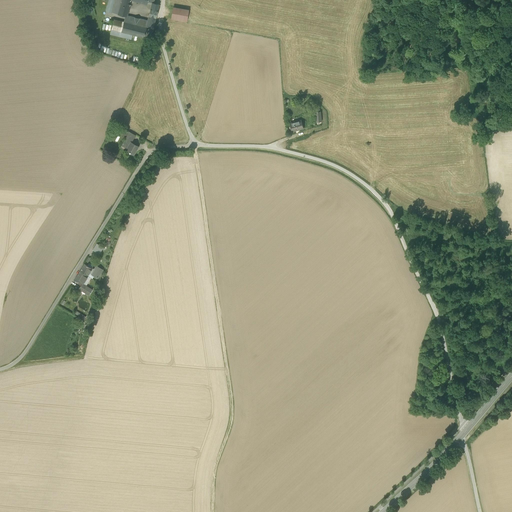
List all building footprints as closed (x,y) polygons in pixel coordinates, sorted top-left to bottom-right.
[(106,11),(112,13),(114,0),(109,0),(109,2),(106,11)] [(114,0),(112,13),(117,14),(120,0),(114,0)] [(120,0),(117,14),(125,16),(127,17),(127,15),(131,0),(120,0)] [(151,5),(150,10),(157,12),(159,4),(152,3),(152,0),(147,0),(146,4),(151,5)] [(171,19),(186,22),(188,10),(173,7),(171,19)] [(147,20),(127,15),(127,17),(125,16),(124,21),(139,25),(140,20),(147,22),(147,20)] [(153,28),(156,17),(149,16),(147,20),(147,22),(140,20),(139,25),(124,21),(123,22),(121,32),(132,35),(144,37),(146,27),(153,28)] [(121,32),(123,22),(113,20),(111,29),(121,32)] [(146,27),(144,37),(150,39),(153,28),(146,27)] [(131,39),(132,35),(121,32),(111,29),(110,34),(131,39)] [(290,124),(292,132),(304,129),(302,120),(290,124)] [(126,151),(134,156),(139,147),(132,143),(126,139),(123,144),(128,147),(127,149),(126,151)] [(103,247),(96,243),(93,250),(99,254),(103,247)] [(94,270),(92,269),(87,266),(84,264),(80,271),(88,276),(89,273),(94,276),(97,278),(102,271),(96,267),(94,270)] [(83,284),(88,276),(80,271),(74,279),(82,284),(82,283),(83,284)] [(78,289),(88,295),(92,290),(86,286),(83,284),(82,283),(82,284),(78,289)] [(74,314),(78,317),(84,320),(86,317),(76,311),(74,314)]
